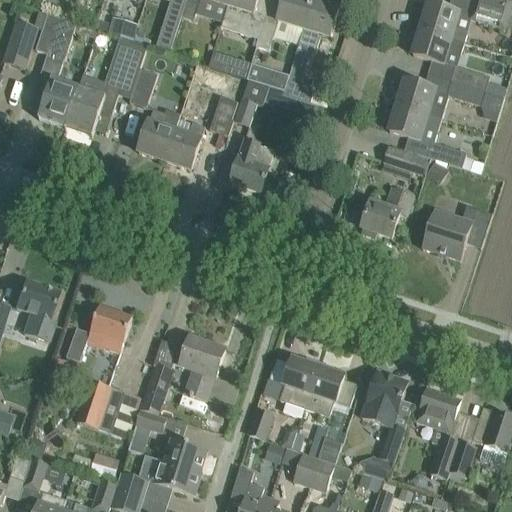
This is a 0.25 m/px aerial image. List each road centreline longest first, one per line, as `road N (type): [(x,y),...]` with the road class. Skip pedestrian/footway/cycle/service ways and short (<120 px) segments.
road 1 (tertiary): [(288,288),(0,190)]
road 2 (residential): [(288,288),(379,0)]
road 3 (tertiary): [(511,364),(288,288)]
